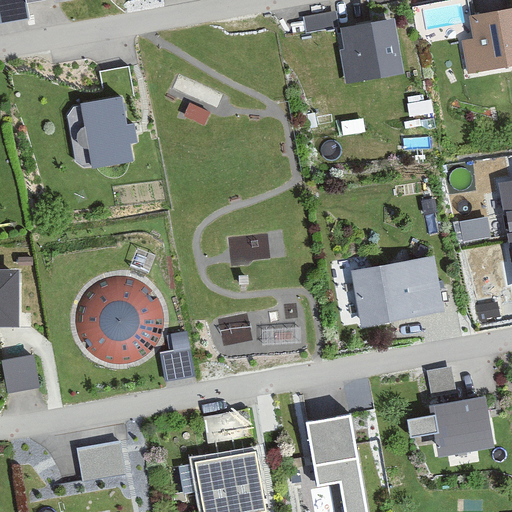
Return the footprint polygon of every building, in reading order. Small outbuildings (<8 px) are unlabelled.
[(511,13),(470,20),(474,43),(462,45),(467,77),(511,68),(511,13)] [(334,33),(331,14),(301,18),(304,37),(334,33)] [(394,23),(339,31),(342,51),(338,52),(341,77),(346,76),(347,86),(402,78),(394,23)] [(223,99),(205,90),(198,104),(216,113),(223,99)] [(122,128),(117,101),(73,109),(64,120),(73,169),(83,175),(131,166),(127,146),(134,145),(131,126),(122,128)] [(511,187),(498,189),(501,217),(506,216),(511,267),(511,187)] [(458,239),(494,231),(489,210),(453,218),(458,239)] [(441,318),(431,259),(351,273),(361,332),(441,318)] [(0,329),(16,329),(16,274),(0,274),(0,329)] [(157,339),(160,325),(158,309),(151,296),(139,286),(125,281),(109,280),(95,285),(83,295),(75,308),(72,323),(75,338),(82,351),(94,361),(108,367),(123,367),(138,362),(150,353),(157,339)] [(196,326),(179,327),(179,345),(166,345),(167,373),(198,372),(196,326)] [(33,387),(29,359),(1,363),(5,391),(33,387)] [(430,393),(453,388),(448,368),(425,372),(430,393)] [(484,398),(428,409),(438,458),(494,447),(484,398)] [(251,441),(246,412),(200,420),(205,449),(251,441)] [(366,511),(348,417),(305,425),(317,488),(340,483),(345,511),(366,511)] [(80,477),(128,471),(125,436),(76,441),(80,477)] [(262,511),(252,456),(195,466),(203,511),(262,511)]
